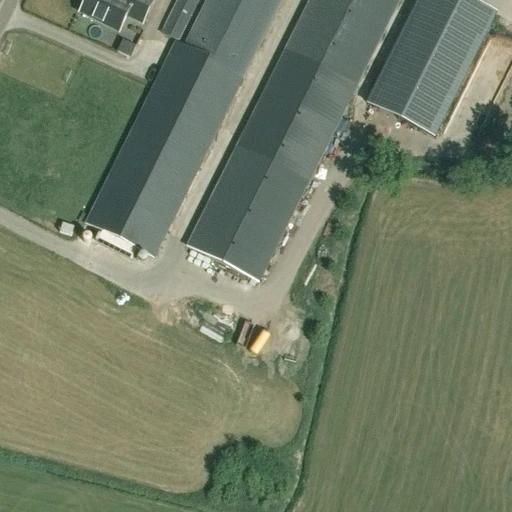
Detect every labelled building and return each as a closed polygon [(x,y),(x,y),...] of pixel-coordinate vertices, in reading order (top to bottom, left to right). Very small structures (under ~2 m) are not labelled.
[(153,0),(84,0),(86,3),(81,13),(119,33),(127,16),(143,24),(154,1),(153,0)] [(198,3),(192,0),(179,0),(160,39),(176,47),(198,3)] [(208,0),(183,50),(243,80),(283,0),(208,0)] [(260,283),(401,0),(311,0),(188,247),(260,283)] [(418,0),(367,105),(435,139),(496,16),(464,0),(418,0)] [(125,232),(125,248),(169,248),(169,214),(113,215),(113,232),(125,232)] [(217,302),(243,312),(249,299),(223,288),(217,302)]
